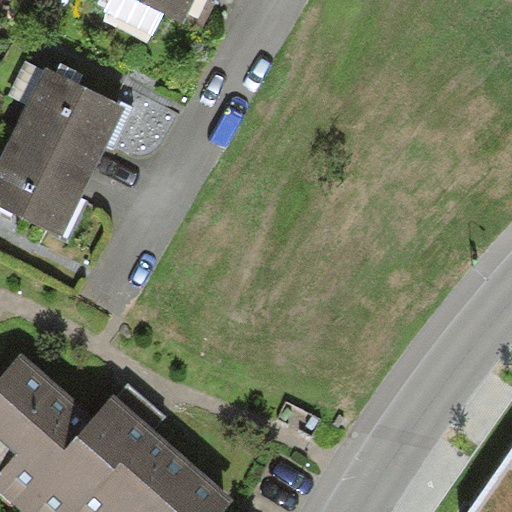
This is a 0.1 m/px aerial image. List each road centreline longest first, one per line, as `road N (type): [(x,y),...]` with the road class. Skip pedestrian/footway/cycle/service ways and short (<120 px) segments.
road 1 (residential): [(278,0),(135,269)]
road 2 (residential): [(350,511),(511,292)]
